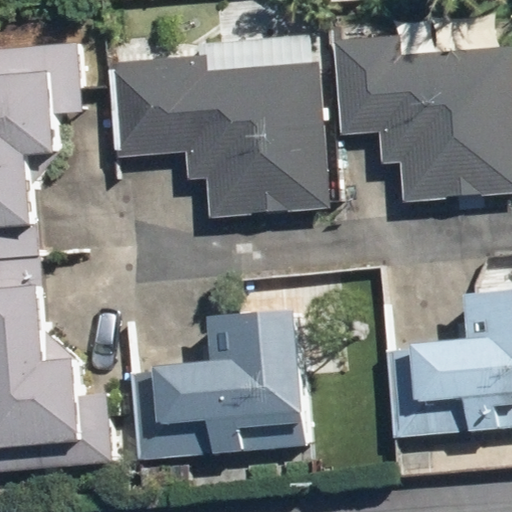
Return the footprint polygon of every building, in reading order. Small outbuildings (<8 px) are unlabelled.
[(403,163),(405,200),(511,191),(511,45),(402,54),(401,40),(335,45),(343,138),(380,135),(382,165),(403,163)] [(0,50),(0,227),(3,227),(6,258),(45,255),(42,224),(46,224),(40,153),(70,150),(66,113),(88,111),(82,43),(0,50)] [(211,179),(214,216),(332,206),(320,61),(210,70),(209,57),(113,64),(120,157),(188,152),(191,181),(211,179)] [(0,290),(0,424),(3,471),(117,463),(112,394),(90,395),(88,358),(56,360),(51,285),(47,285),(45,259),(6,262),(8,290),(0,290)] [(387,350),(396,439),(511,427),(511,290),(472,295),(477,341),(387,350)] [(133,371),(142,460),(313,443),(309,411),(317,411),(306,307),(218,316),(222,362),(133,371)]
